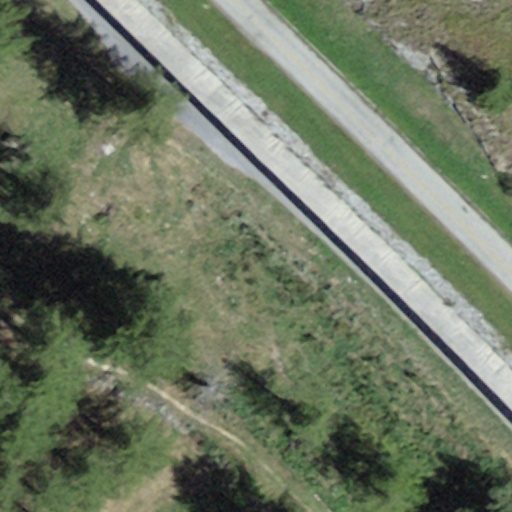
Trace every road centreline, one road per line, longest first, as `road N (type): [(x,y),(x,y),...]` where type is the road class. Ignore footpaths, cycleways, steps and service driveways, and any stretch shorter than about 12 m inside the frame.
road 1 (residential): [(511,413),(105,0)]
road 2 (residential): [(511,271),(234,0)]
road 3 (primary): [(272,0),(511,238)]
